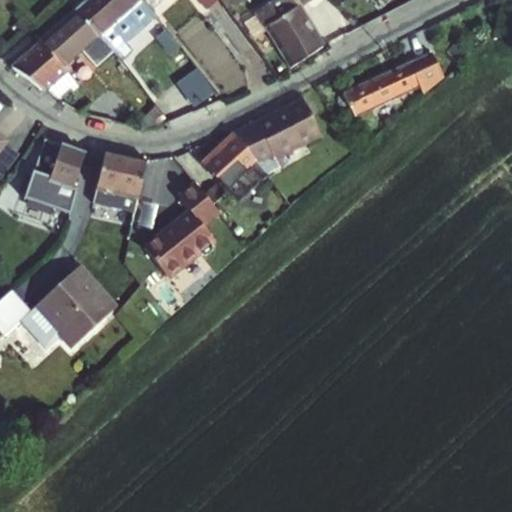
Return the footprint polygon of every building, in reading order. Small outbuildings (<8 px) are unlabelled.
[(87,0),(76,10),(98,35),(137,0),(87,0)] [(142,0),(143,1),(151,11),(163,0),(197,0),(202,5),(207,0),(142,0)] [(218,0),(207,0),(202,5),(207,12),(220,2),(218,0)] [(292,0),(269,0),(254,9),(262,24),(252,30),(266,54),(281,55),(288,68),(322,48),(297,5),(295,6),(292,0)] [(40,43),(61,68),(98,35),(76,10),(40,43)] [(107,39),(104,42),(112,52),(116,49),(107,39)] [(109,55),(112,52),(104,42),(100,45),(109,55)] [(67,74),(61,68),(40,43),(12,68),(45,92),(67,74)] [(385,76),(395,97),(415,87),(420,95),(441,76),(432,55),(385,76)] [(57,100),(76,84),(67,74),(45,92),(57,100)] [(345,95),(354,116),(395,97),(385,76),(345,95)] [(312,114),(245,149),(266,176),(276,189),(289,182),(285,174),(330,150),(312,114)] [(72,189),(86,153),(84,153),(43,140),(31,174),(48,180),(38,210),(66,220),(76,190),(72,189)] [(266,176),(245,149),(214,175),(236,201),(266,176)] [(101,234),(127,241),(145,161),(120,155),(105,152),(104,159),(93,204),(107,208),(101,234)] [(201,225),(218,212),(195,184),(178,198),(189,212),(144,248),(166,276),(198,251),(201,255),(206,256),(212,250),(212,245),(209,242),(213,239),(201,225)] [(83,235),(85,236),(90,238),(92,231),(87,228),(83,235)] [(27,307),(22,302),(0,321),(0,332),(4,336),(14,323),(40,349),(54,336),(65,347),(112,303),(94,283),(91,286),(72,265),(27,307)] [(0,321),(22,302),(8,291),(0,300),(0,321)]
